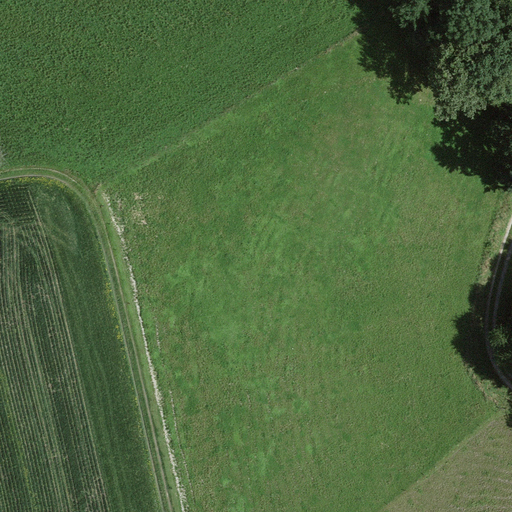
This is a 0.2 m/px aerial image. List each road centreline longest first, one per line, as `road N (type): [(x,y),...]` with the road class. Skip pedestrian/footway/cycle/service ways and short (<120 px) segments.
road 1 (track): [(168,511),(104,229),(89,197),(64,178),(0,177)]
road 2 (track): [(511,232),(489,338),(511,380)]
